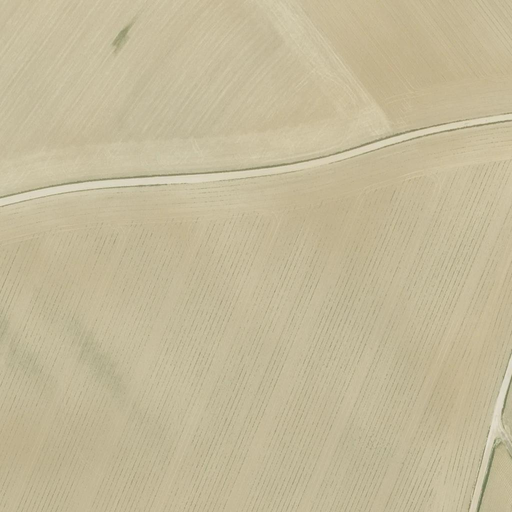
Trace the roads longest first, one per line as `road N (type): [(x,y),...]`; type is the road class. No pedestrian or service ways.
road 1 (track): [(0,203),(300,163),(449,123),(511,116)]
road 2 (track): [(474,511),(511,363)]
